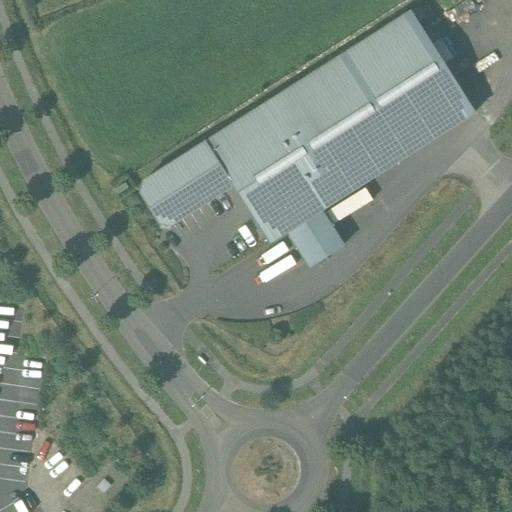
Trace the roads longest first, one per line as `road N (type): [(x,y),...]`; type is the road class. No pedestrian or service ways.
road 1 (unclassified): [(228,437),(83,253),(0,99)]
road 2 (unclassified): [(301,431),(511,199)]
